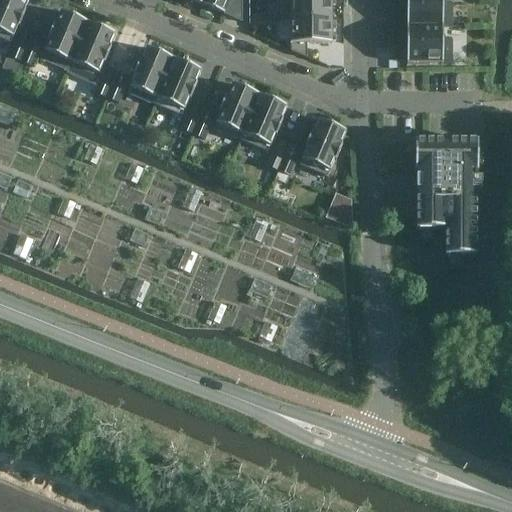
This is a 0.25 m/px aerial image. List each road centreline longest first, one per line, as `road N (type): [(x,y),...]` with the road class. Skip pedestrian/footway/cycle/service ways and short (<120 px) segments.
road 1 (tertiary): [(384,453),(0,298)]
road 2 (residential): [(384,453),(358,103)]
road 3 (residential): [(358,103),(134,17)]
road 4 (tertiary): [(511,504),(384,453)]
